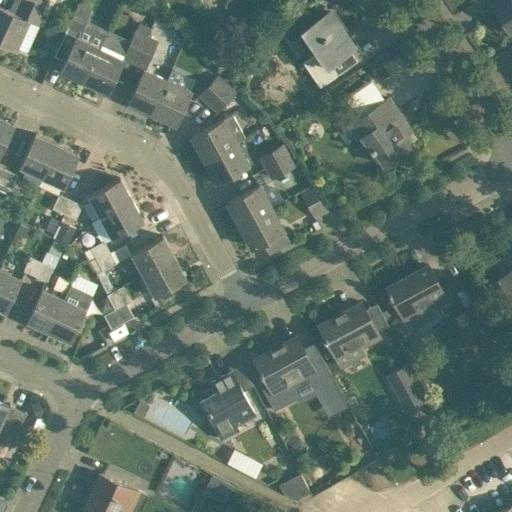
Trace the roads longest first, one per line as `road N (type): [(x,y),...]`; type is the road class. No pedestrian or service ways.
road 1 (residential): [(243,304),(175,181),(132,145),(0,81)]
road 2 (residential): [(243,304),(511,156)]
road 3 (residential): [(81,388),(243,304)]
road 4 (tertiary): [(511,151),(409,0)]
road 5 (residential): [(380,511),(511,439)]
road 6 (residential): [(27,511),(81,388)]
